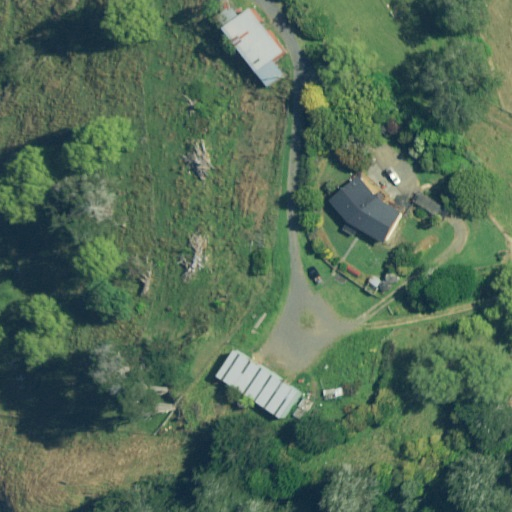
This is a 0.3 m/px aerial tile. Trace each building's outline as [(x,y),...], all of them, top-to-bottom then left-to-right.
[(224,15),(232,27),(274,86),(291,74),(280,59),(291,51),(260,7),(249,15),(241,3),(224,15)] [(381,194),(366,176),(338,199),(352,219),(390,242),(408,212),(381,194)] [(452,206),(425,192),(419,204),(446,218),(452,206)] [(387,279),(376,272),(370,281),(382,288),(387,279)] [(308,391),(244,349),(227,376),(291,418),(308,391)] [(320,403),(312,396),(304,405),(312,412),(320,403)]
